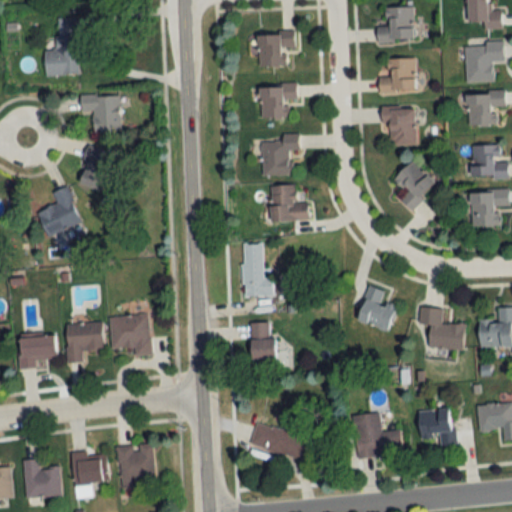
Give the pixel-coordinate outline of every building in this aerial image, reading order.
[(483,29),(501,29),(501,10),(490,10),(489,0),(466,0),(467,22),(483,22),(483,29)] [(379,41),(413,41),(413,6),(378,7),(379,41)] [(44,49),(45,74),(79,73),(76,17),(56,17),(57,49),(44,49)] [(294,48),(294,30),(257,30),(257,65),(287,65),(287,48),(294,48)] [(503,61),(503,41),(465,41),(465,81),(493,81),(493,61),(503,61)] [(387,76),(379,76),(379,92),(415,91),(415,58),(387,58),(387,76)] [(287,117),(286,99),(296,99),(296,83),(260,83),(261,117),(287,117)] [(467,91),(467,124),(496,123),(496,107),(505,107),(505,90),(467,91)] [(93,132),(120,131),(119,94),(80,94),(80,111),(92,110),(93,132)] [(389,144),(415,143),(415,107),(381,107),(381,124),(389,124),(389,144)] [(262,175),(292,174),(292,151),(299,150),(298,133),(281,133),(281,139),(261,139),(262,175)] [(500,159),(500,143),(471,144),(472,178),(508,177),(508,159),(500,159)] [(117,155),(89,144),(75,181),(103,191),(117,155)] [(405,192),(399,198),(410,210),(437,183),(412,159),(392,179),(405,192)] [(271,221),(308,219),(307,201),(296,202),(295,184),(269,185),(271,221)] [(81,221),(66,185),(52,191),(56,203),(37,211),(47,235),(81,221)] [(470,226),(499,225),(499,205),(509,205),(509,189),(470,189),(470,226)] [(242,244),(243,296),(273,296),(272,277),(262,277),(262,244),(242,244)] [(384,290),(368,285),(356,320),(388,330),(396,305),(381,300),(384,290)] [(463,349),(464,324),(441,322),(442,308),(419,306),(418,323),(429,324),(428,347),(463,349)] [(511,345),(511,306),(497,307),(498,319),(479,319),(479,347),(511,345)] [(111,348),(133,346),(134,356),(151,354),(148,313),(109,316),(111,348)] [(65,322),(66,361),(82,361),(82,349),(103,349),(102,322),(65,322)] [(276,358),(276,337),(270,337),(270,322),(251,322),(251,358),(276,358)] [(19,367),(37,367),(37,359),(56,359),(56,335),(19,336),(19,367)] [(511,400),(477,404),(479,430),(502,428),(503,440),(511,439),(511,400)] [(454,444),(451,407),(418,410),(420,437),(438,435),(439,445),(454,444)] [(312,460),(317,438),(303,435),(308,415),(288,411),(283,429),(255,422),(249,445),(312,460)] [(354,415),(359,457),(401,452),(398,429),(382,431),(379,412),(354,415)] [(118,445),(120,487),(154,486),(153,444),(118,445)] [(91,496),(90,483),(108,482),(106,451),(71,453),(75,497),(91,496)] [(23,459),(25,497),(61,496),(60,468),(39,469),(39,458),(23,459)] [(0,463),(0,501),(12,500),(9,463),(0,463)]
